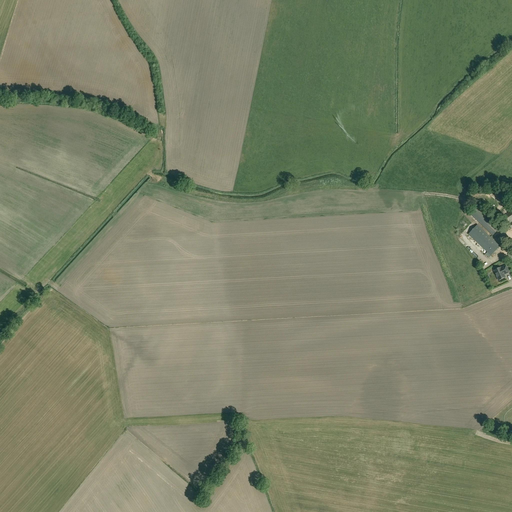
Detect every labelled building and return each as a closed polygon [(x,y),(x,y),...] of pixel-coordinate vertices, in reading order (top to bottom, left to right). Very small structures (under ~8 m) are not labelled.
[(510,199),(511,191),(500,189),(498,197),(510,199)] [(511,206),(507,209),(509,212),(502,216),(511,229),(511,228),(511,206)] [(493,235),(498,230),(475,209),(470,214),(493,235)] [(491,256),(500,246),(477,225),(468,234),(491,256)] [(502,243),(506,239),(502,235),(497,240),(502,243)] [(477,245),(471,249),(478,259),(484,255),(477,245)] [(509,272),(506,266),(501,268),(494,271),(499,281),(505,277),(504,275),(509,272)]
